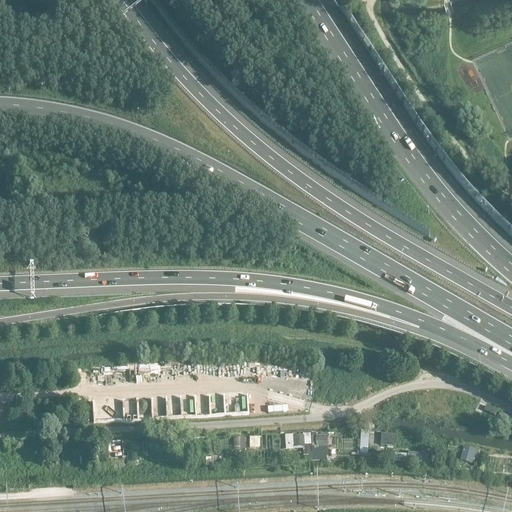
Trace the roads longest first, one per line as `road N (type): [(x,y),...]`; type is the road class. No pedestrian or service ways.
road 1 (motorway): [(0,106),(110,125),(172,149),(511,340)]
road 2 (motorway): [(0,283),(168,276),(298,286),(403,313),(511,364)]
road 3 (residential): [(511,412),(466,389),(429,384),(323,417),(0,436)]
road 4 (motorway): [(511,307),(380,233),(238,131),(160,52),(122,0)]
road 5 (motorway): [(511,269),(418,170),(305,0)]
